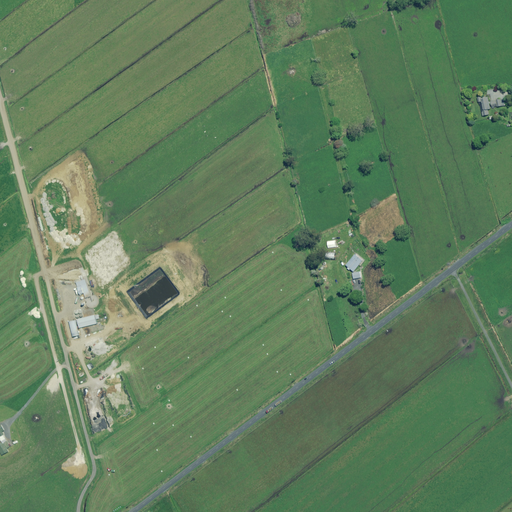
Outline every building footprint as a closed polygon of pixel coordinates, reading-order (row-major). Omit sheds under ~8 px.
[(478,103),(480,102),(482,116),(489,115),(488,110),(490,109),(488,97),(477,98),(478,103)] [(501,100),(496,100),(497,101),(491,102),(492,108),(505,106),(504,99),(501,100)] [(363,261),(355,255),(346,266),(354,272),(363,261)] [(79,295),(84,294),(85,298),(90,297),(89,292),(87,285),(86,285),(85,280),(76,283),(79,295)] [(77,320),(79,328),(97,324),(96,320),(99,319),(98,314),(77,320)] [(72,337),(79,336),(76,321),(69,322),(72,337)] [(10,447),(6,441),(0,444),(0,451),(2,455),(8,452),(7,449),(10,447)]
